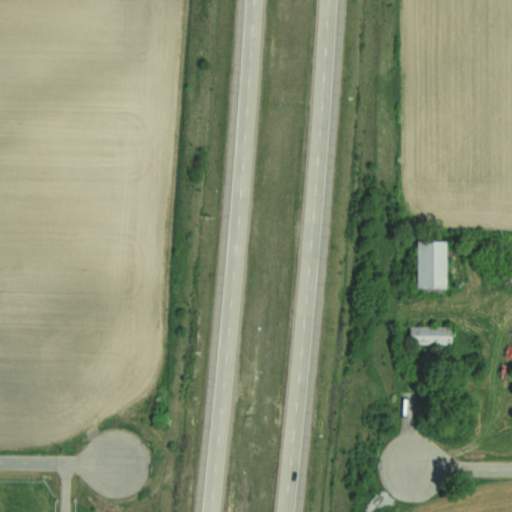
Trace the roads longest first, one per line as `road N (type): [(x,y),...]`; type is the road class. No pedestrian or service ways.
road 1 (motorway): [(286,511),(330,0)]
road 2 (motorway): [(251,0),(210,511)]
